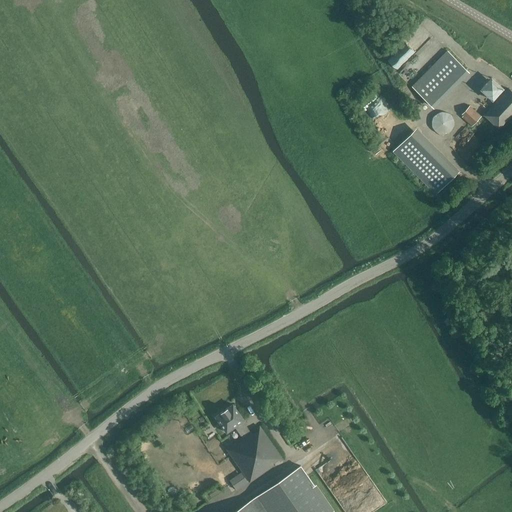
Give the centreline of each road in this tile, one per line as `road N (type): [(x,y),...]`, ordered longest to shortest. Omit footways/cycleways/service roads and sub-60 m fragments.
road 1 (unclassified): [(0,505),(174,377),(435,242),(511,171)]
road 2 (track): [(0,326),(70,412),(100,387)]
